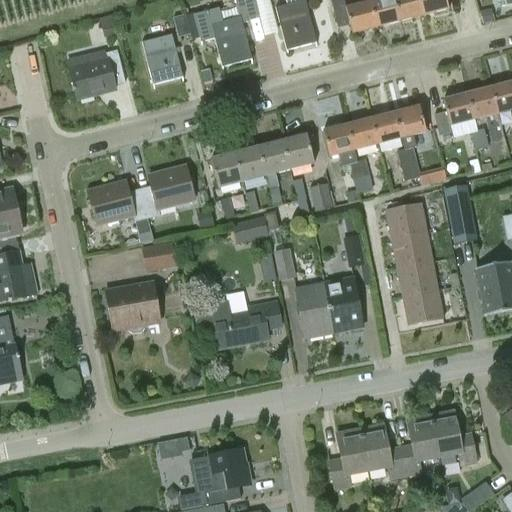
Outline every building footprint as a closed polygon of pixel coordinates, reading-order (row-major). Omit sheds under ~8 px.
[(254,0),(233,0),(238,18),(222,22),(219,9),(193,15),(200,43),(214,39),(222,68),(251,60),(242,24),(248,22),(247,20),(259,17),(254,0)] [(255,0),(264,37),(276,34),(268,0),(255,0)] [(368,0),(356,0),(358,7),(346,9),(343,0),(330,0),(338,29),(349,26),(352,34),(376,28),(368,0)] [(368,0),(376,28),(399,22),(393,0),(368,0)] [(393,0),(399,22),(424,15),(420,0),(393,0)] [(445,0),(420,0),(424,15),(448,9),(445,0)] [(286,51),(316,43),(305,1),(275,9),(286,51)] [(490,9),(478,12),(481,23),(493,20),(490,9)] [(184,16),(173,19),(177,33),(178,38),(182,37),(190,35),(184,16)] [(104,38),(115,35),(110,18),(99,21),(104,38)] [(152,86),(182,78),(171,35),(141,43),(152,86)] [(117,51),(105,54),(106,60),(69,69),(77,102),(98,96),(97,94),(114,90),(114,87),(125,84),(117,51)] [(511,82),(490,89),(497,114),(511,110),(511,82)] [(473,120),(497,114),(490,89),(467,95),(473,120)] [(439,137),(452,133),(450,127),(473,120),(467,95),(442,101),(446,113),(433,116),(439,137)] [(396,152),(400,167),(408,165),(408,168),(417,166),(413,149),(416,148),(413,136),(426,133),(419,108),(394,114),(401,139),(404,150),(396,152)] [(394,114),(370,120),(377,145),(401,139),(394,114)] [(354,151),(377,145),(370,120),(347,126),(354,151)] [(356,162),(354,151),(347,126),(322,133),(329,157),(338,155),(341,167),(343,174),(351,172),(349,164),(356,162)] [(488,148),(484,129),(470,133),(474,151),(488,148)] [(306,136),(282,142),(289,171),(314,164),(306,136)] [(289,171),(282,142),(258,148),(266,177),(289,171)] [(258,148),(234,154),(242,183),(266,177),(258,148)] [(242,183),(234,154),(210,161),(217,189),(242,183)] [(358,162),(356,162),(349,164),(351,172),(352,179),(360,177),(360,180),(370,177),(365,160),(358,162)] [(408,168),(408,165),(400,167),(404,183),(420,178),(417,166),(408,168)] [(150,187),(138,191),(146,220),(160,217),(158,211),(194,202),(185,167),(148,177),(150,187)] [(370,177),(360,180),(360,177),(352,179),(356,195),(373,191),(370,177)] [(297,202),(306,200),(301,180),(292,183),(297,202)] [(133,217),(134,223),(146,220),(138,191),(128,193),(125,183),(88,192),(97,227),(133,217)] [(333,209),(327,184),(309,189),(314,213),(333,209)] [(277,186),(268,188),(273,208),(282,206),(277,186)] [(0,238),(21,234),(12,190),(0,192),(0,238)] [(258,212),(254,192),(244,194),(250,214),(258,212)] [(478,197),(453,200),(461,247),(485,245),(478,197)] [(234,219),(229,199),(220,201),(225,221),(234,219)] [(275,209),(279,222),(301,215),(297,202),(275,209)] [(385,212),(391,242),(427,235),(421,205),(385,212)] [(274,213),(263,216),(264,218),(263,218),(266,232),(278,229),(274,213)] [(267,238),(263,218),(231,226),(236,246),(267,238)] [(137,235),(138,241),(139,246),(140,247),(152,244),(149,232),(145,233),(137,235)] [(391,242),(396,270),(432,263),(427,235),(391,242)] [(359,236),(342,239),(342,240),(348,269),(364,266),(359,236)] [(18,252),(15,242),(0,245),(0,302),(36,295),(30,265),(20,267),(18,253),(18,252)] [(282,243),(270,246),(270,247),(269,247),(273,266),(276,280),(278,280),(279,283),(296,279),(290,249),(284,251),(283,244),(282,244),(282,243)] [(172,245),(141,249),(145,273),(176,269),(172,245)] [(402,298),(438,291),(432,263),(396,270),(402,298)] [(511,263),(484,266),(489,313),(511,309),(511,263)] [(362,329),(353,279),(324,285),(333,334),(362,329)] [(144,328),(160,325),(151,282),(104,291),(111,334),(127,331),(133,335),(140,333),(144,328)] [(304,340),(333,334),(324,285),(295,290),(304,340)] [(443,319),(438,291),(402,298),(407,326),(443,319)] [(268,341),(266,331),(281,329),(276,304),(247,309),(248,313),(229,316),(227,302),(192,309),(195,329),(212,325),(217,350),(268,341)] [(0,385),(22,381),(14,345),(8,318),(0,319),(0,385)] [(454,412),(430,416),(438,459),(457,455),(460,468),(477,465),(471,433),(458,436),(454,412)] [(430,416),(406,421),(411,445),(399,447),(406,479),(422,475),(420,463),(438,459),(430,416)] [(383,425),(359,430),(368,473),(387,469),(389,482),(406,479),(399,447),(388,450),(383,425)] [(336,435),(340,459),(327,461),(333,493),(351,489),(349,477),(368,473),(359,430),(336,435)] [(156,457),(186,455),(185,439),(155,441),(156,457)] [(250,486),(243,451),(208,457),(208,459),(190,463),(196,496),(178,499),(181,511),(240,500),(237,488),(250,486)] [(468,511),(469,511),(494,496),(485,483),(460,501),(468,511)]
